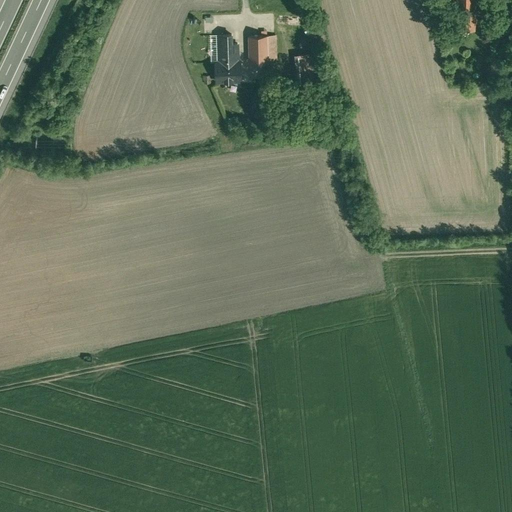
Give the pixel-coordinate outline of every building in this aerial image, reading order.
[(440,0),(433,0),(436,10),(443,9),(440,0)] [(474,0),(457,0),(457,27),(474,28),(474,0)] [(274,34),(249,35),(250,62),(275,62),(274,34)] [(240,60),(239,35),(219,36),(220,61),(240,60)] [(311,52),(298,53),(300,70),(301,83),(314,82),(311,52)] [(241,79),(240,60),(220,61),(216,61),(217,80),(241,79)]
